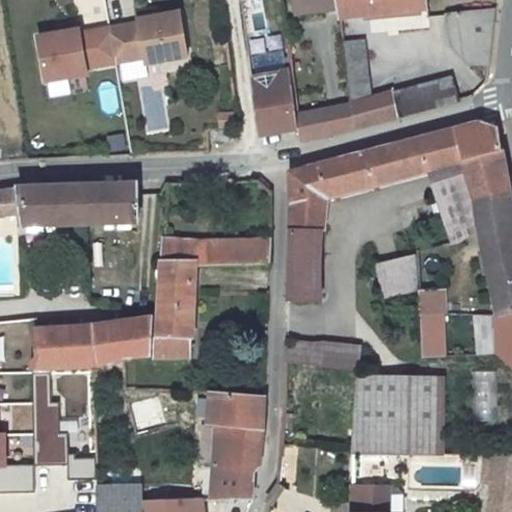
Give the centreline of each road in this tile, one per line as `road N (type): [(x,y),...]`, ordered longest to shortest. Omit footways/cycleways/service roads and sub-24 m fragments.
road 1 (residential): [(277,164),(271,474),(255,511)]
road 2 (residential): [(277,164),(0,170)]
road 3 (residential): [(507,93),(277,164)]
